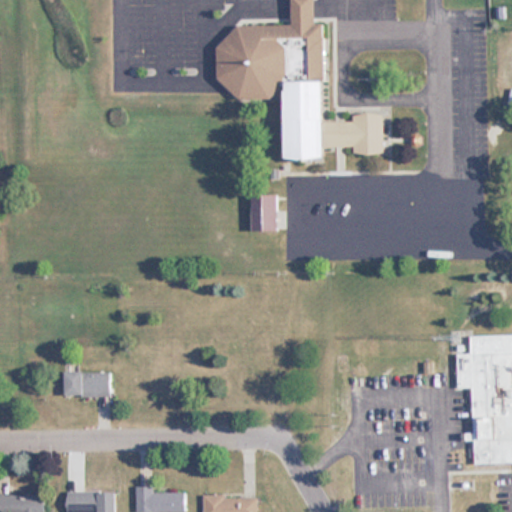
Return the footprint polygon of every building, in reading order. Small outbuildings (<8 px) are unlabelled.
[(286,98),(286,159),(328,159),(328,147),(355,147),(355,155),(386,154),(385,114),(355,114),(355,122),(327,122),(325,24),(317,24),(316,0),(292,0),(293,25),(226,26),(227,99),(286,98)] [(279,195),(254,195),(254,231),(279,231),(279,195)] [(66,397),(111,397),(111,372),(66,372),(66,397)] [(155,492),(155,487),(138,487),(137,511),(186,511),(187,492),(155,492)] [(68,491),(67,511),(117,511),(118,491),(68,491)] [(0,493),(0,511),(43,511),(44,494),(0,493)] [(205,496),(205,511),(259,511),(259,496),(205,496)]
